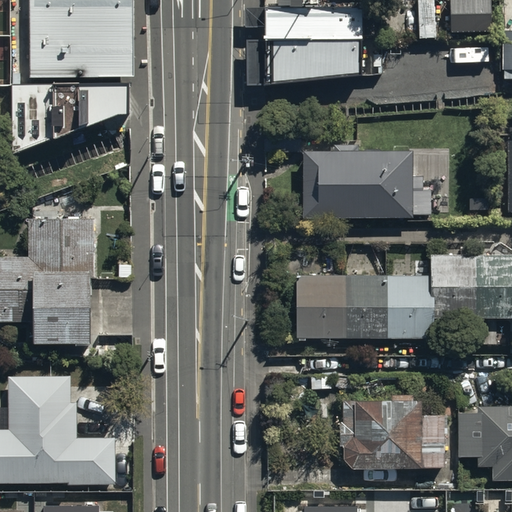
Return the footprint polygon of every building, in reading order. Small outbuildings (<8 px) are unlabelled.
[(126,70),(125,0),(28,0),(29,71),(126,70)] [(490,0),(450,0),(452,33),(492,31),(490,0)] [(265,1),(262,78),(360,68),(362,4),(265,1)] [(51,77),(12,78),(11,148),(115,106),(127,106),(126,73),(51,76),(51,77)] [(301,130),(264,130),(264,149),(301,149),(301,130)] [(301,145),(301,213),(431,214),(431,186),(422,186),(422,171),(411,171),(411,145),(358,144),(358,139),(332,139),(332,145),(301,145)] [(0,316),(29,317),(29,335),(90,335),(90,269),(93,269),(93,213),(29,213),(29,250),(0,249),(0,316)] [(427,273),(296,269),(294,332),(433,336),(433,314),(509,316),(509,322),(511,322),(511,249),(428,248),(427,273)] [(81,371),(6,371),(5,426),(0,425),(0,476),(114,478),(115,433),(81,433),(81,371)] [(343,452),(350,462),(444,462),(444,409),(421,409),(421,394),(342,394),(342,416),(338,416),(338,440),(343,440),(343,452)] [(491,461),(491,475),(511,474),(511,400),(477,401),(477,408),(457,408),(457,452),(477,451),(477,461),(491,461)]
